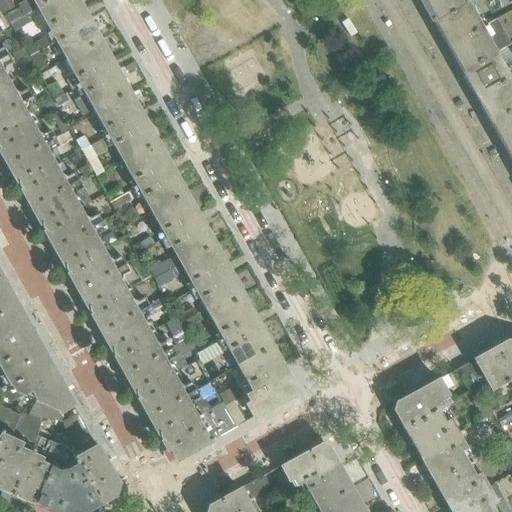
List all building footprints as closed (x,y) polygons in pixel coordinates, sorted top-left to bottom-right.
[(52,0),(32,0),(3,17),(8,27),(11,26),(10,24),(26,15),(37,9),(52,0)] [(99,40),(83,11),(76,0),(52,0),(37,9),(51,34),(24,49),(38,73),(48,68),(39,52),(56,42),(66,59),(99,40)] [(467,2),(465,0),(418,0),(431,22),(432,22),(467,2)] [(507,47),(493,21),(483,27),(470,4),(468,5),(467,2),(432,22),(446,48),(460,73),(497,53),(507,47)] [(14,33),(30,23),(26,15),(10,24),(11,26),(14,33)] [(128,91),(112,62),(99,40),(66,59),(75,75),(65,81),(71,90),(80,85),(95,110),(128,91)] [(27,56),(24,50),(24,49),(12,55),(16,62),(27,56)] [(511,78),(511,79),(511,78),(506,70),(497,53),(460,73),(475,99),(489,125),(511,112),(511,78)] [(14,90),(4,73),(4,68),(12,64),(8,56),(0,60),(0,116),(32,99),(27,90),(20,93),(14,90)] [(46,89),(39,76),(28,82),(35,95),(46,89)] [(62,93),(57,83),(48,88),(53,98),(62,93)] [(145,121),(140,113),(128,91),(95,110),(108,134),(119,153),(123,161),(157,143),(145,121)] [(69,101),(65,94),(54,100),(58,107),(69,101)] [(37,132),(28,115),(28,110),(35,105),(32,99),(0,116),(0,153),(7,165),(54,139),(50,132),(43,136),(37,132)] [(58,110),(53,101),(52,99),(46,102),(49,107),(41,112),(44,118),(58,110)] [(511,112),(489,125),(511,165),(511,112)] [(68,129),(60,114),(52,119),(60,134),(68,129)] [(90,147),(84,137),(76,142),(82,152),(90,147)] [(61,174),(56,166),(51,155),(51,152),(59,147),(54,139),(7,165),(29,205),(77,179),(74,174),(67,178),(61,174)] [(100,162),(98,157),(107,152),(101,141),(90,147),(82,152),(88,164),(93,171),(96,177),(108,171),(102,161),(100,162)] [(185,193),(174,172),(157,143),(123,161),(137,187),(127,192),(132,201),(132,202),(142,196),(151,213),(185,193)] [(93,171),(88,164),(78,170),(82,177),(93,171)] [(85,218),(82,212),(74,198),(74,191),(81,187),(77,179),(29,205),(53,247),(101,220),(98,214),(91,218),(85,218)] [(119,187),(105,195),(109,202),(123,194),(119,187)] [(123,194),(109,202),(114,211),(132,201),(127,192),(123,194)] [(154,278),(214,245),(185,193),(151,213),(159,228),(165,239),(156,244),(151,237),(135,246),(141,255),(144,260),(158,252),(157,251),(168,245),(175,257),(161,264),(159,261),(148,267),(153,276),(154,278)] [(108,259),(106,254),(97,240),(100,234),(107,230),(101,220),(53,247),(77,291),(125,264),(121,257),(115,260),(108,259)] [(243,295),(226,266),(214,245),(154,278),(159,286),(168,281),(169,283),(184,273),(207,315),(243,295)] [(125,289),(121,283),(122,275),(128,271),(134,269),(142,282),(153,276),(148,267),(144,260),(141,255),(125,264),(77,291),(100,332),(149,306),(144,297),(137,301),(128,296),(125,289)] [(0,313),(16,304),(5,285),(0,275),(0,313)] [(259,326),(255,317),(243,295),(207,315),(236,367),(271,347),(259,326)] [(43,352),(29,328),(16,304),(0,313),(0,373),(1,375),(43,352)] [(149,332),(145,326),(146,317),(153,313),(149,306),(100,332),(123,373),(171,347),(167,340),(160,344),(159,344),(152,339),(149,332)] [(185,329),(202,319),(198,313),(182,323),(185,329)] [(176,318),(166,323),(174,337),(172,338),(175,344),(171,346),(172,348),(188,340),(185,334),(183,331),(176,318)] [(188,340),(172,348),(175,354),(176,356),(180,353),(192,347),(192,346),(188,340)] [(511,342),(507,341),(457,369),(468,388),(485,379),(492,390),(508,381),(511,379),(511,342)] [(176,382),(168,367),(168,358),(175,354),(172,348),(171,346),(171,347),(123,373),(147,415),(194,389),(190,381),(184,385),(176,382)] [(283,368),(271,347),(236,367),(250,393),(244,396),(248,404),(245,406),(252,418),(291,397),(294,386),(288,377),(283,368)] [(72,404),(59,380),(43,352),(1,375),(7,386),(0,389),(0,408),(23,396),(31,392),(35,400),(28,415),(22,412),(21,415),(38,423),(52,416),(60,412),(72,404)] [(444,405),(440,398),(445,396),(436,380),(398,401),(395,412),(404,428),(438,409),(444,405)] [(497,399),(511,390),(511,387),(508,381),(492,390),(497,399)] [(180,457),(245,422),(233,402),(240,398),(234,387),(219,395),(222,401),(195,416),(192,409),(192,400),(198,396),(194,389),(147,415),(166,449),(169,448),(174,455),(180,457)] [(492,414),(482,395),(473,401),(473,402),(471,404),(474,408),(475,407),(482,420),(492,414)] [(116,483),(98,451),(72,404),(60,412),(52,416),(51,466),(34,503),(52,511),(81,511),(113,495),(116,483)] [(467,450),(448,417),(444,420),(438,409),(404,428),(434,482),(468,464),(485,455),(484,454),(490,450),(505,441),(500,432),(485,441),(484,441),(479,444),(467,450)] [(508,430),(511,427),(511,412),(497,421),(504,432),(503,433),(505,437),(510,434),(508,430)] [(0,487),(12,493),(32,447),(38,423),(21,415),(11,438),(0,462),(0,487)] [(34,503),(51,466),(52,416),(38,423),(32,447),(12,493),(34,503)] [(0,462),(11,438),(0,432),(0,462)] [(511,456),(511,450),(507,442),(497,447),(504,460),(511,456)] [(351,489),(339,467),(329,448),(318,445),(263,476),(270,489),(276,499),(297,486),(302,483),(316,508),(351,489)] [(492,495),(479,472),(474,474),(468,464),(434,482),(451,511),(506,511),(508,511),(501,498),(500,499),(497,493),(492,495)] [(251,511),(246,503),(270,489),(263,476),(208,506),(206,511),(251,511)] [(364,511),(351,489),(316,508),(318,511),(364,511)]
